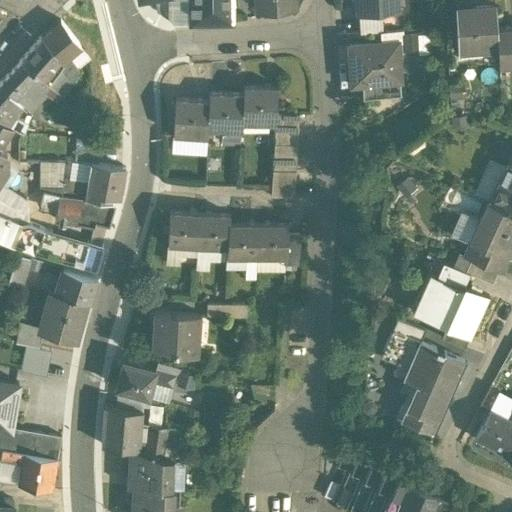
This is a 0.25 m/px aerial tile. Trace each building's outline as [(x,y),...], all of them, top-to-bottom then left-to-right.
[(190,0),(190,22),(232,22),(232,0),(190,0)] [(293,0),(258,0),(259,11),(294,9),(293,0)] [(397,0),(358,0),(359,11),(381,10),(398,9),(397,0)] [(495,3),(455,5),(457,46),(478,44),(478,40),(497,39),(496,28),(495,3)] [(381,10),(359,11),(360,35),(383,33),(381,10)] [(60,21),(40,37),(55,55),(61,62),(68,56),(80,46),(60,21)] [(511,27),(496,28),(497,39),(498,62),(511,61),(511,27)] [(40,37),(20,61),(36,75),(43,81),(53,69),(47,64),(55,55),(40,37)] [(397,45),(349,48),(351,88),(357,87),(400,85),(397,45)] [(49,86),(44,93),(47,96),(55,101),(70,81),(80,71),(68,56),(61,62),(64,66),(59,74),(49,86)] [(20,61),(0,83),(0,85),(14,98),(36,75),(20,61)] [(53,69),(43,81),(49,86),(59,74),(53,69)] [(36,75),(14,98),(21,105),(31,113),(47,96),(44,93),(49,86),(43,81),(36,75)] [(0,85),(0,117),(9,123),(21,105),(14,98),(0,85)] [(400,85),(357,87),(358,102),(401,99),(400,85)] [(278,89),(244,87),(243,95),(242,119),(256,120),(256,125),(275,126),(276,116),(278,89)] [(243,95),(210,92),(209,100),(207,129),(226,130),(226,126),(241,127),(242,119),(243,95)] [(209,100),(175,98),(172,134),(174,134),(175,130),(188,131),(188,135),(207,136),(207,129),(209,100)] [(31,113),(21,105),(9,123),(12,125),(22,131),(31,113)] [(298,117),(276,116),(275,126),(275,133),(297,134),(298,117)] [(0,117),(0,176),(7,165),(7,150),(0,145),(0,144),(12,125),(9,123),(0,117)] [(297,134),(275,133),(274,146),(296,147),(297,134)] [(99,161),(100,140),(78,139),(77,160),(99,161)] [(296,147),(274,146),(273,158),(295,160),(296,147)] [(511,155),(490,204),(511,214),(511,155)] [(295,160),(273,158),(272,171),(294,173),(295,160)] [(64,161),(40,161),(40,187),(61,187),(61,185),(64,161)] [(125,168),(106,165),(90,163),(86,184),(104,187),(102,195),(119,198),(125,168)] [(294,173),(272,171),(271,184),(293,185),(294,173)] [(27,201),(0,183),(0,213),(19,221),(26,221),(29,222),(27,201)] [(293,185),(271,184),(270,197),(293,199),(293,185)] [(87,188),(61,185),(61,187),(60,194),(60,195),(83,198),(86,198),(87,188)] [(60,194),(44,191),(41,206),(58,209),(60,195),(60,194)] [(83,198),(60,195),(58,209),(56,219),(77,223),(83,198)] [(86,198),(83,198),(77,223),(94,227),(95,224),(109,225),(116,202),(86,198)] [(511,214),(490,204),(488,204),(480,222),(471,242),(470,243),(477,246),(471,258),(499,271),(502,272),(511,251),(511,214)] [(200,212),(170,210),(167,244),(197,246),(200,212)] [(229,214),(200,212),(197,246),(227,248),(229,223),(229,214)] [(29,222),(26,221),(19,221),(0,213),(0,235),(39,251),(43,253),(51,231),(29,222)] [(453,234),(471,242),(480,222),(462,214),(453,234)] [(259,225),(229,223),(227,248),(227,255),(257,257),(259,225)] [(288,227),(259,225),(257,257),(286,258),(288,236),(288,227)] [(103,244),(51,231),(43,253),(96,268),(103,244)] [(300,236),(288,236),(286,258),(286,265),(298,266),(300,236)] [(17,252),(8,282),(21,285),(30,257),(17,252)] [(460,254),(454,267),(465,272),(471,258),(460,254)] [(499,271),(471,258),(465,272),(470,274),(493,285),(499,271)] [(454,267),(443,262),(437,274),(463,286),(464,283),(465,283),(470,274),(465,272),(454,267)] [(96,276),(63,266),(56,291),(55,291),(86,299),(89,300),(96,276)] [(463,286),(437,274),(420,313),(446,324),(470,335),(471,336),(489,294),(465,283),(464,283),(463,286)] [(50,289),(40,328),(43,329),(76,338),(86,299),(55,291),(56,291),(50,289)] [(240,303),(206,301),(205,313),(239,316),(240,303)] [(200,312),(154,309),(154,310),(156,310),(155,325),(153,325),(153,326),(155,327),(153,346),(173,348),(173,351),(197,353),(197,351),(194,351),(196,329),(194,329),(195,313),(200,314),(200,312)] [(40,328),(19,323),(16,343),(40,348),(43,329),(40,328)] [(470,335),(446,324),(440,336),(465,347),(470,335)] [(443,350),(436,347),(420,340),(410,362),(427,369),(421,382),(412,378),(396,414),(432,430),(464,359),(443,350)] [(155,368),(123,360),(115,387),(148,395),(152,380),(155,368)] [(174,373),(155,368),(152,380),(171,385),(174,373)] [(19,382),(0,379),(0,426),(11,428),(11,427),(13,412),(15,412),(17,399),(16,399),(19,382)] [(142,410),(105,406),(102,445),(125,447),(131,449),(139,450),(142,410)] [(511,420),(507,418),(490,409),(475,437),(504,451),(511,436),(511,420)] [(166,426),(150,423),(146,452),(162,456),(166,426)] [(61,435),(11,427),(11,428),(0,426),(0,448),(2,449),(57,458),(61,435)] [(511,436),(504,451),(503,453),(511,458),(511,436)] [(57,458),(2,449),(0,458),(22,462),(18,484),(51,490),(57,458)] [(139,450),(131,449),(130,463),(129,463),(127,486),(132,487),(170,488),(171,458),(162,456),(146,452),(139,450)] [(444,511),(451,499),(343,453),(337,468),(348,473),(336,501),(361,511),(433,511),(434,510),(437,511),(444,511)] [(170,488),(132,487),(131,511),(133,511),(168,511),(169,504),(173,504),(174,488),(170,488)]
